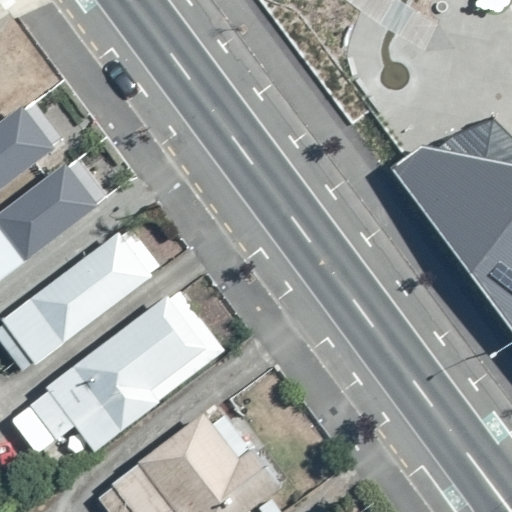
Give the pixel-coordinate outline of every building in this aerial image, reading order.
[(0,190),(65,143),(31,97),(0,120),(0,190)] [(511,164),(417,146),(382,175),(511,336),(511,164)] [(0,280),(109,197),(74,151),(0,207),(0,280)] [(161,267),(125,221),(0,317),(0,326),(32,367),(161,267)] [(222,348),(174,286),(7,418),(35,454),(72,425),(92,450),(222,348)] [(245,511),(254,505),(259,511),(280,511),(283,510),(270,494),(285,481),(221,398),(95,495),(108,511),(245,511)]
